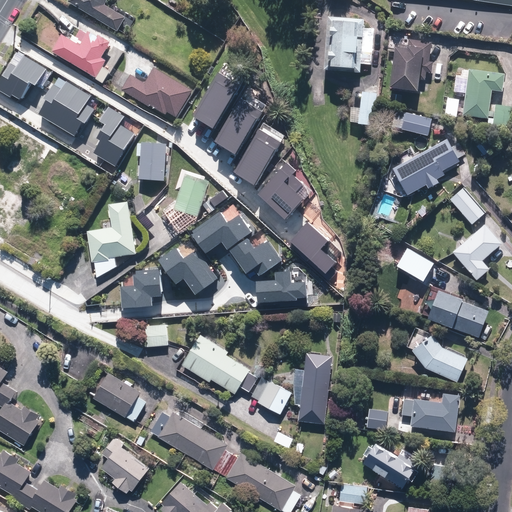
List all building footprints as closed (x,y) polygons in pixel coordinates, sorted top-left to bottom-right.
[(69,0),(69,2),(118,32),(127,17),(106,5),(108,0),(69,0)] [(365,19),(329,17),(325,71),(361,74),(362,64),(372,65),(375,29),(364,28),(365,19)] [(63,34),(52,52),(96,78),(107,61),(102,58),(111,42),(90,30),(81,45),(63,34)] [(396,44),(390,88),(419,92),(422,72),(432,74),(434,62),(429,61),(432,42),(409,39),(408,46),(396,44)] [(0,86),(0,89),(14,98),(16,96),(23,100),(34,82),(39,86),(49,69),(28,57),(21,68),(14,64),(0,86)] [(131,75),(122,90),(173,119),(191,88),(154,67),(145,83),(131,75)] [(503,92),(505,74),(469,69),(468,72),(457,71),(454,93),(465,94),(463,116),(489,119),(492,90),(503,92)] [(206,123),(217,130),(243,87),(221,74),(195,117),(206,123)] [(42,115),(78,136),(87,122),(89,123),(97,110),(89,105),(95,96),(70,81),(65,90),(57,85),(48,99),(50,101),(42,115)] [(350,123),(374,126),(378,94),(363,92),(361,108),(352,107),(350,123)] [(402,95),(392,94),(390,104),(401,106),(402,95)] [(228,149),(240,156),(265,113),(243,99),(218,143),(228,149)] [(511,106),(496,104),(493,126),(511,129),(511,128),(511,106)] [(97,154),(118,167),(138,135),(122,126),(127,118),(112,108),(104,122),(110,126),(101,140),(104,142),(97,154)] [(433,119),(406,113),(402,130),(429,136),(433,119)] [(247,179),(258,186),(284,143),(262,130),(237,173),(247,179)] [(41,172),(45,165),(37,161),(46,144),(22,131),(0,170),(0,173),(23,186),(33,167),(41,172)] [(448,139),(407,162),(422,188),(446,175),(444,171),(461,162),(459,159),(467,155),(460,143),(452,147),(448,139)] [(141,156),(140,180),(165,181),(168,144),(139,142),(138,156),(141,156)] [(290,164),(261,195),(289,221),(308,200),(300,192),(306,186),(296,176),(299,172),(290,164)] [(186,174),(174,209),(199,217),(210,181),(186,174)] [(0,241),(3,243),(19,217),(22,219),(33,202),(0,181),(0,241)] [(214,186),(208,191),(218,202),(224,197),(214,186)] [(464,187),(450,199),(473,225),(487,213),(464,187)] [(138,255),(129,201),(109,204),(113,227),(88,231),(93,262),(95,262),(98,277),(117,267),(116,259),(138,255)] [(151,206),(136,217),(147,232),(162,221),(151,206)] [(196,235),(209,254),(226,243),(231,250),(255,233),(243,215),(231,223),(226,215),(225,216),(223,213),(195,233),(197,235),(196,235)] [(312,223),(295,242),(315,260),(312,264),(332,282),(340,273),(336,269),(341,263),(326,250),(334,242),(312,223)] [(485,224),(452,253),(477,280),(490,269),(483,261),(503,244),(485,224)] [(251,239),(233,252),(250,275),(258,269),(263,276),(284,261),(270,242),(268,244),(267,243),(258,249),(251,239)] [(33,256),(22,248),(17,256),(29,263),(33,256)] [(163,261),(180,285),(188,280),(199,296),(218,282),(217,281),(221,279),(201,252),(198,254),(197,253),(189,259),(180,248),(163,261)] [(408,248),(397,266),(425,282),(436,263),(408,248)] [(440,268),(432,282),(445,290),(453,276),(440,268)] [(125,287),(126,308),(157,306),(156,297),(166,296),(165,273),(164,273),(163,270),(139,271),(139,275),(138,275),(139,286),(125,287)] [(276,280),(256,282),(258,303),(293,300),(293,298),(306,297),(305,282),(292,283),(291,271),(275,272),(276,280)] [(439,290),(428,319),(479,338),(489,311),(464,302),(465,299),(439,290)] [(333,309),(332,322),(342,322),(342,309),(333,309)] [(167,324),(146,326),(148,347),(169,346),(167,324)] [(412,350),(426,367),(458,382),(469,359),(443,347),(433,334),(412,350)] [(222,348),(201,335),(182,365),(211,383),(213,380),(236,394),(241,387),(249,392),(259,378),(249,372),(251,370),(220,351),(222,348)] [(301,405),(299,421),(326,424),(334,356),(308,353),(306,371),(296,369),(295,385),(297,404),(301,405)] [(0,411),(0,429),(25,446),(43,417),(25,406),(23,409),(12,402),(19,392),(3,382),(10,373),(0,366),(0,406),(2,408),(0,411)] [(109,373),(94,398),(135,423),(148,402),(138,397),(141,392),(109,373)] [(294,389),(263,374),(253,393),(260,397),(259,399),(283,411),(294,389)] [(456,432),(461,395),(443,393),(442,403),(404,398),(402,415),(413,417),(411,427),(456,432)] [(166,407),(151,432),(283,511),(292,511),(303,495),(294,489),(297,485),(242,452),(239,456),(227,449),(229,445),(166,407)] [(389,411),(370,409),(367,428),(386,430),(389,411)] [(280,428),(275,438),(290,445),(295,435),(280,428)] [(148,437),(139,433),(134,444),(142,448),(148,437)] [(126,444),(113,435),(103,449),(111,455),(101,468),(115,478),(112,483),(131,496),(151,468),(123,447),(126,444)] [(376,443),(363,464),(404,488),(409,479),(413,482),(420,470),(416,468),(421,460),(403,449),(398,456),(376,443)] [(2,448),(0,450),(0,486),(41,511),(71,511),(81,496),(63,485),(60,489),(45,479),(39,489),(26,481),(32,471),(19,463),(21,459),(2,448)] [(327,467),(317,461),(312,470),(322,476),(327,467)] [(455,467),(434,464),(430,485),(451,488),(455,467)] [(181,481),(159,506),(164,511),(232,511),(234,511),(224,502),(218,508),(211,501),(208,505),(181,481)] [(343,483),(340,501),(366,504),(368,486),(343,483)]
